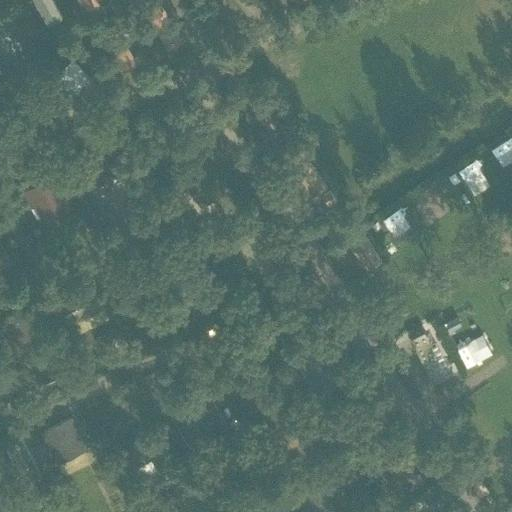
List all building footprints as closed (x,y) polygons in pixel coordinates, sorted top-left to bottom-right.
[(52,0),(34,0),(35,0),(48,27),(63,19),(52,0)] [(76,0),(84,13),(99,5),(97,2),(96,0),(76,0)] [(115,0),(111,0),(108,3),(114,10),(120,6),(115,0)] [(160,3),(145,12),(168,50),(182,42),(175,30),(176,29),(160,3)] [(132,14),(122,21),(126,27),(136,21),(132,14)] [(12,18),(0,24),(0,55),(5,65),(30,52),(12,18)] [(64,22),(54,28),(59,37),(69,32),(64,22)] [(114,25),(99,34),(122,72),(135,64),(129,52),(130,51),(114,25)] [(89,49),(84,55),(93,64),(98,59),(89,49)] [(73,59),(51,80),(65,95),(68,92),(74,86),(87,99),(88,99),(85,102),(88,106),(104,91),(73,59)] [(483,92),(473,100),(483,112),(493,104),(483,92)] [(10,95),(0,100),(0,110),(16,141),(31,134),(26,124),(14,103),(10,95)] [(155,110),(153,117),(159,119),(161,112),(155,110)] [(152,143),(177,150),(182,133),(179,132),(181,125),(171,122),(169,129),(140,121),(137,134),(153,139),(152,143)] [(118,153),(85,171),(99,195),(132,177),(118,153)] [(451,177),(468,169),(463,159),(446,167),(451,177)] [(207,160),(182,177),(201,205),(223,191),(210,172),(214,170),(207,160)] [(81,161),(74,165),(78,171),(85,168),(81,161)] [(433,176),(416,187),(425,199),(441,188),(433,176)] [(52,178),(22,193),(29,205),(35,201),(43,216),(58,209),(59,212),(67,208),(52,178)] [(173,194),(164,200),(170,210),(180,203),(173,194)] [(92,214),(84,218),(89,230),(98,226),(92,214)] [(268,220),(245,236),(233,244),(255,276),(290,252),(268,220)] [(203,274),(192,279),(196,290),(208,284),(203,274)] [(143,295),(151,312),(193,292),(185,276),(143,295)] [(54,301),(67,327),(106,308),(93,282),(54,301)] [(0,319),(12,346),(37,335),(24,308),(0,319)] [(287,347),(299,366),(319,354),(307,335),(287,347)] [(229,380),(248,411),(267,399),(248,368),(229,380)] [(48,391),(60,386),(57,379),(45,384),(48,391)] [(150,397),(153,402),(155,408),(166,402),(164,397),(161,392),(150,397)] [(192,406),(173,417),(189,446),(227,426),(210,396),(192,406)] [(0,404),(0,412),(2,417),(11,413),(6,401),(0,404)] [(43,431),(58,462),(85,449),(70,418),(43,431)] [(149,454),(159,472),(174,463),(157,431),(115,454),(123,468),(149,454)] [(372,458),(390,488),(419,471),(400,440),(392,445),(390,443),(378,450),(380,454),(372,458)] [(106,470),(100,460),(91,465),(97,475),(106,470)] [(301,486),(313,511),(327,511),(346,503),(331,472),(301,486)] [(275,511),(268,498),(250,507),(252,511),(275,511)]
